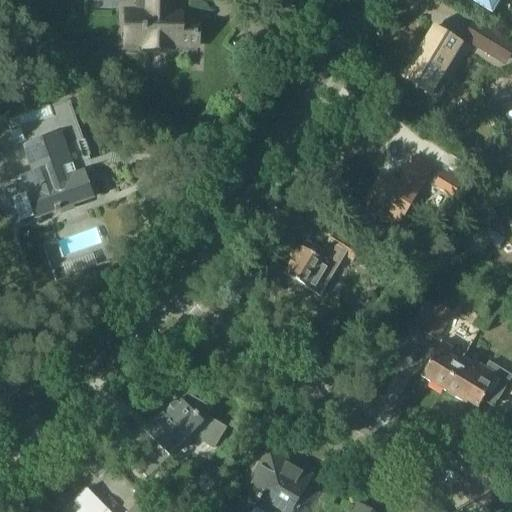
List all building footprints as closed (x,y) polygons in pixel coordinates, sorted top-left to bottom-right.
[(172,45),(198,45),(198,22),(172,21),(172,0),(139,0),(139,11),(126,11),(125,44),(145,44),(145,48),(172,49),(172,45)] [(466,0),(465,2),(491,17),(501,0),(466,0)] [(504,66),(511,52),(511,44),(474,21),(462,40),(504,66)] [(459,46),(431,30),(402,81),(430,97),(459,46)] [(69,102),(50,108),(49,105),(4,121),(13,146),(25,142),(27,148),(24,149),(33,177),(22,181),(22,182),(0,190),(0,198),(12,231),(42,221),(41,218),(89,201),(81,178),(87,176),(93,171),(89,158),(91,158),(85,140),(83,141),(69,102)] [(461,176),(466,166),(446,154),(440,164),(461,176)] [(383,221),(397,229),(431,170),(411,159),(396,185),(384,178),(367,208),(385,218),(383,221)] [(461,184),(442,172),(433,186),(452,198),(461,184)] [(325,246),(353,263),(360,252),(332,235),(325,246)] [(327,284),(325,283),(334,269),(317,259),(322,252),(306,242),(302,249),(299,247),(282,274),(319,297),(327,284)] [(439,306),(426,329),(423,333),(437,341),(453,314),(439,306)] [(464,357),(441,343),(421,377),(443,391),(464,357)] [(464,357),(443,391),(466,405),(472,395),(493,408),(511,378),(489,364),(485,370),(464,357)] [(178,398),(144,432),(122,453),(146,478),(169,456),(166,453),(188,431),(214,446),(225,427),(204,415),(211,408),(188,395),(181,401),(178,398)] [(305,485),(310,476),(295,467),(293,470),(281,463),(283,460),(268,451),(253,474),(257,476),(250,487),(247,485),(239,499),(254,508),(257,504),(268,511),(267,511),(305,511),(318,492),(305,485)] [(125,511),(108,511),(87,490),(74,502),(83,511),(140,511),(133,505),(125,511)]
